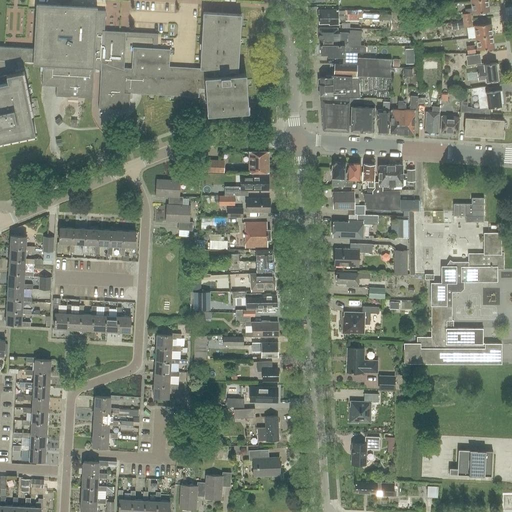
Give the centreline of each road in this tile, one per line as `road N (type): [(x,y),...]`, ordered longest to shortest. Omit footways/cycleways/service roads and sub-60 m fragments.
road 1 (residential): [(64,511),(70,397),(130,371),(137,360),(145,216),(129,167)]
road 2 (residential): [(324,511),(297,139)]
road 3 (residential): [(511,154),(297,139)]
road 4 (residential): [(129,167),(203,143),(297,139)]
road 5 (residential): [(0,222),(129,167)]
road 6 (residential): [(297,139),(286,0)]
